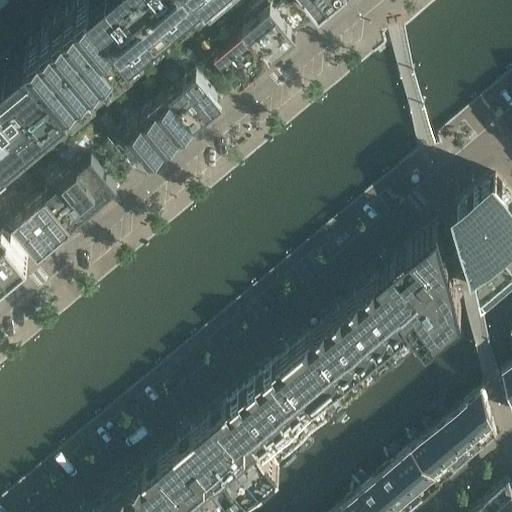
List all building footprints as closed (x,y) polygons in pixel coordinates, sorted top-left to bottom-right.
[(73,93),(74,94),(136,42),(134,41),(109,11),(100,0),(74,0),(28,39),(73,93)] [(161,72),(169,82),(198,58),(224,88),(228,85),(232,82),(237,78),(241,74),(216,43),(243,21),(229,4),(225,0),(148,0),(154,7),(148,12),(143,7),(134,15),(133,14),(131,15),(120,2),(109,11),(134,41),(136,42),(156,66),(161,72)] [(225,0),(229,4),(243,21),(267,0),(275,0),(298,27),(305,21),(312,15),(315,12),(325,4),(321,0),(225,0)] [(267,0),(243,21),(268,51),(272,48),(298,27),(275,0),(267,0)] [(216,43),(241,74),(266,54),(268,51),(243,21),(216,43)] [(92,146),(118,177),(130,167),(133,164),(132,164),(74,94),(73,93),(28,39),(22,43),(11,52),(0,61),(0,130),(10,142),(11,144),(11,145),(46,185),(92,146)] [(169,82),(195,113),(199,110),(224,88),(198,58),(169,82)] [(147,74),(152,80),(161,72),(156,66),(147,74)] [(132,87),(137,93),(146,85),(141,79),(132,87)] [(154,95),(180,126),(190,117),(195,113),(169,82),(154,95)] [(117,99),(122,105),(131,97),(126,91),(117,99)] [(139,107),(165,138),(175,129),(180,126),(154,95),(139,107)] [(98,115),(103,121),(112,114),(107,107),(98,115)] [(125,119),(151,150),(161,141),(165,138),(139,107),(125,119)] [(136,161),(137,161),(147,153),(151,150),(125,119),(111,131),(136,161)] [(0,218),(2,221),(4,219),(7,217),(12,224),(10,226),(7,228),(12,233),(23,246),(28,242),(34,237),(39,243),(45,238),(55,229),(72,216),(71,215),(46,185),(11,145),(11,144),(10,142),(0,130),(0,218)] [(92,146),(46,185),(71,215),(72,216),(94,197),(100,192),(105,188),(118,177),(92,146)] [(457,204),(481,288),(511,262),(511,191),(496,172),(457,204)] [(437,220),(88,511),(213,511),(461,305),(437,220)] [(2,221),(1,223),(0,223),(0,275),(7,270),(12,266),(28,252),(23,246),(12,233),(7,228),(2,221)] [(511,356),(503,364),(511,395),(511,356)] [(497,429),(483,381),(456,403),(485,438),(497,429)] [(485,438),(456,403),(441,415),(471,451),(485,438)] [(471,451),(441,415),(427,428),(456,463),(471,451)] [(456,463),(427,428),(412,440),(441,475),(456,463)] [(441,475),(412,440),(394,455),(424,490),(441,475)] [(424,490),(394,455),(377,469),(406,505),(424,490)] [(397,511),(406,505),(377,469),(359,484),(382,511),(397,511)] [(496,511),(511,511),(511,482),(509,473),(483,495),(496,511)] [(382,511),(359,484),(342,499),(353,511),(382,511)] [(496,511),(483,495),(468,507),(471,511),(496,511)] [(353,511),(342,499),(325,511),(353,511)]
